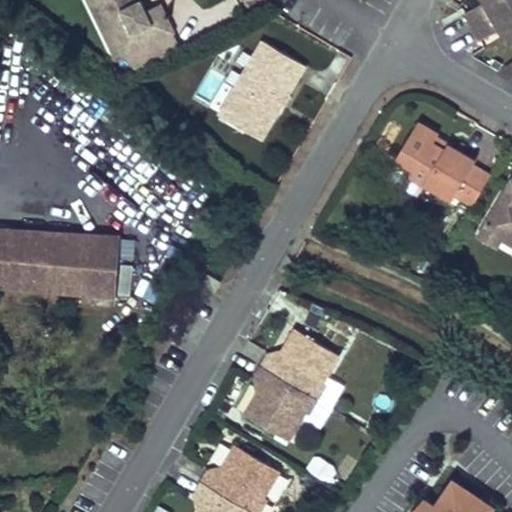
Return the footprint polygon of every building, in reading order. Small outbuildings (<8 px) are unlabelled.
[(129,53),(101,0),(92,0),(121,57),(129,53)] [(101,0),(129,53),(181,27),(166,0),(159,0),(153,3),(150,0),(101,0)] [(469,14),(485,43),(504,34),(511,37),(511,0),(489,0),(489,4),(469,14)] [(273,39),(226,115),(267,140),(287,107),(281,103),(298,74),(304,78),(313,63),(273,39)] [(287,107),(304,78),(298,74),(281,103),(287,107)] [(421,128),(400,161),(421,174),(417,180),(454,203),(457,198),(478,210),(492,185),(472,173),(475,168),(439,146),(442,141),(421,128)] [(421,174),(400,161),(397,167),(417,180),(421,174)] [(511,187),(492,222),(510,233),(506,241),(511,244),(511,187)] [(510,233),(492,222),(481,240),(500,251),(506,241),(510,233)] [(0,228),(0,281),(43,284),(90,288),(92,258),(105,259),(106,243),(96,242),(96,236),(0,228)] [(209,274),(203,284),(215,291),(221,281),(209,274)] [(268,384),(250,415),(293,439),(344,349),(301,325),(284,355),(275,350),(259,378),(268,384)] [(205,497),(196,511),(260,511),(286,468),(237,440),(222,468),(215,464),(198,493),(205,497)] [(317,454),(307,467),(329,483),(339,470),(317,454)] [(490,511),(493,509),(455,482),(438,507),(445,511),(490,511)] [(445,511),(429,501),(422,511),(445,511)]
